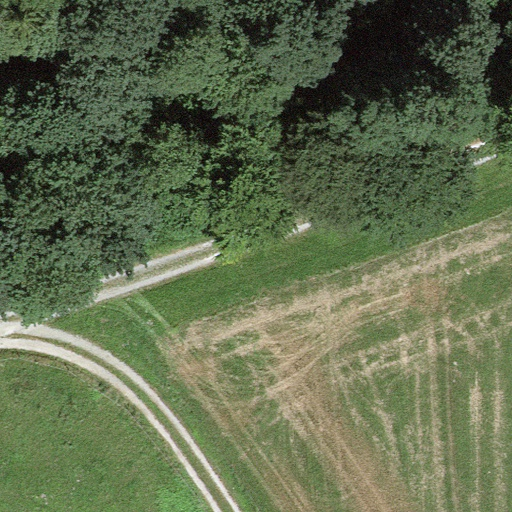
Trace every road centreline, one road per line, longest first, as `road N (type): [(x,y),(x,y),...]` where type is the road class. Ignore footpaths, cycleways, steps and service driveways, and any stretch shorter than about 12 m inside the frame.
road 1 (track): [(0,329),(511,144)]
road 2 (track): [(0,340),(71,348),(132,391),(177,439),(219,511)]
